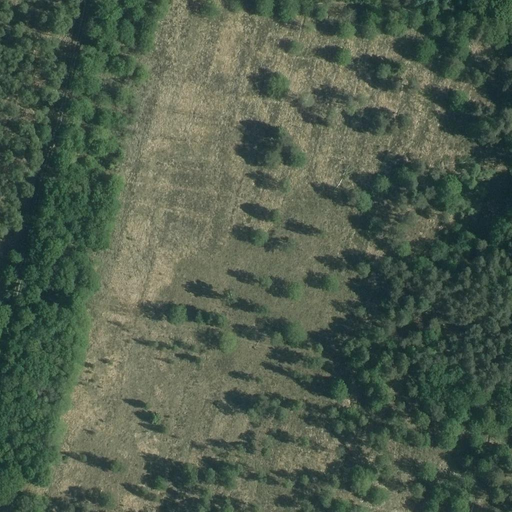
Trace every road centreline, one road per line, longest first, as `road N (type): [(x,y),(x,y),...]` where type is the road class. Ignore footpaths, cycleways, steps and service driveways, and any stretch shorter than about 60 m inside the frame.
road 1 (track): [(89,0),(19,285)]
road 2 (track): [(243,0),(511,25)]
